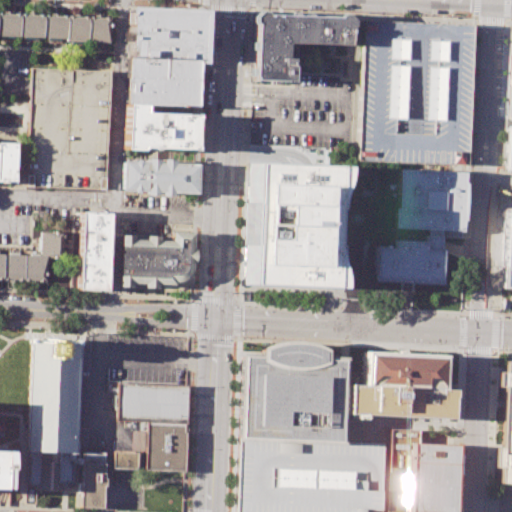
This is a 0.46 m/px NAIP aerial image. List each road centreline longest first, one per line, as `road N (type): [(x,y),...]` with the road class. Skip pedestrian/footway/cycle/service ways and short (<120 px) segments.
road 1 (tertiary): [(469,511),(492,0)]
road 2 (secondary): [(215,318),(227,0)]
road 3 (tertiary): [(511,334),(215,318)]
road 4 (secondary): [(210,446),(215,318)]
